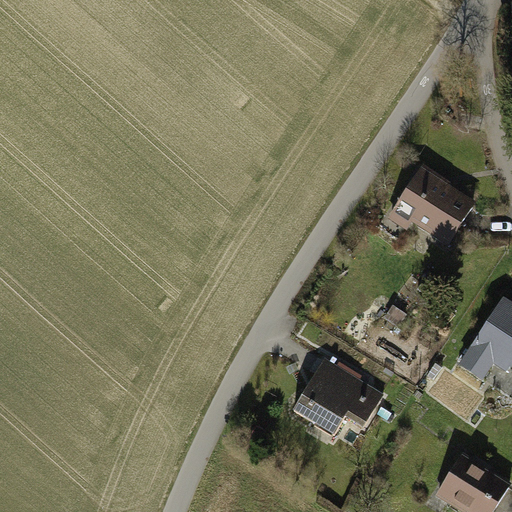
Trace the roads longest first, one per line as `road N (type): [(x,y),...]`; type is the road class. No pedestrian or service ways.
road 1 (residential): [(478,0),(253,346),(175,511)]
road 2 (residential): [(482,0),(499,132),(511,168)]
